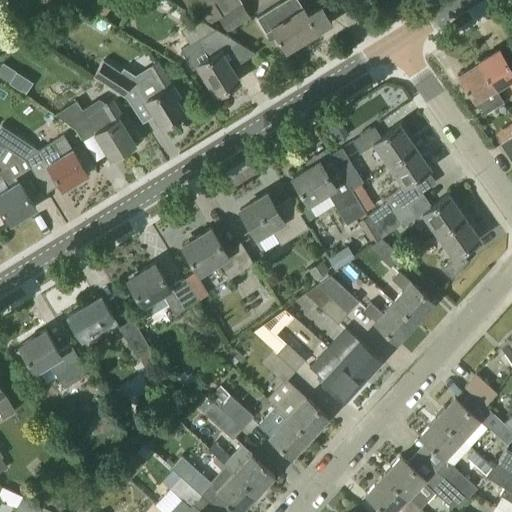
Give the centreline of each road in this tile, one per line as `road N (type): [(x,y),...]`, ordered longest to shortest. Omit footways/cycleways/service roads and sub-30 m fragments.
road 1 (tertiary): [(0,284),(396,41)]
road 2 (residential): [(296,511),(511,282)]
road 3 (residential): [(511,215),(396,41)]
